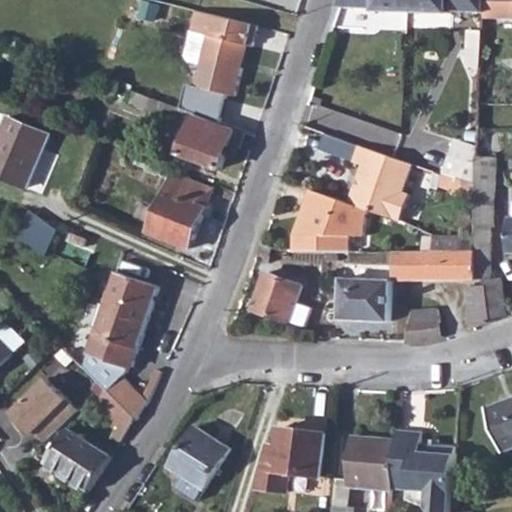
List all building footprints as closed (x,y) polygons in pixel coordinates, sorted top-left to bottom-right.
[(342,0),(341,6),(376,7),(376,9),(409,10),(410,0),(342,0)] [(410,0),(409,10),(450,11),(450,9),(487,10),(486,0),(410,0)] [(511,0),(486,0),(487,10),(486,14),(511,14),(511,0)] [(214,14),(197,9),(192,30),(209,34),(214,14)] [(259,26),(214,14),(209,34),(195,85),(235,96),(243,68),(239,67),(245,44),(249,45),(253,46),(259,26)] [(475,59),(485,60),(486,29),(469,29),(468,49),(476,49),(475,59)] [(245,44),(239,67),(243,68),(249,45),(245,44)] [(130,88),(126,100),(147,108),(151,96),(130,88)] [(151,96),(147,108),(193,126),(182,152),(183,153),(180,161),(203,170),(206,162),(213,164),(222,168),(231,146),(240,150),(246,134),(197,116),(198,114),(151,96)] [(0,111),(0,173),(29,186),(51,133),(0,111)] [(458,140),(448,171),(461,176),(480,182),(481,165),(481,163),(475,161),(479,147),(458,140)] [(31,186),(43,191),(63,148),(51,142),(31,186)] [(414,160),(359,143),(354,159),(363,162),(350,202),(370,208),(402,219),(412,191),(405,189),(414,160)] [(140,152),(124,146),(121,153),(127,156),(125,159),(136,164),(140,152)] [(140,152),(136,164),(149,169),(154,158),(140,152)] [(154,158),(149,169),(150,170),(170,179),(149,232),(191,249),(208,209),(206,208),(214,190),(175,172),(177,168),(154,158)] [(478,233),(478,251),(494,251),(494,227),(497,227),(497,209),(503,208),(503,197),(499,197),(499,166),(498,166),(498,160),(493,159),(493,165),(481,165),(480,182),(479,198),(478,233)] [(206,162),(203,170),(209,172),(213,164),(206,162)] [(457,191),(479,198),(480,182),(461,176),(457,191)] [(350,202),(311,189),(306,204),(311,206),(308,217),(302,215),(296,235),(296,251),(352,251),(352,236),(366,236),(366,219),(370,208),(350,202)] [(302,215),(308,217),(311,206),(306,204),(302,215)] [(32,211),(17,234),(48,255),(63,232),(32,211)] [(436,251),(397,251),(397,279),(449,279),(448,251),(457,251),(457,233),(436,234),(436,251)] [(448,251),(449,279),(486,278),(494,278),(494,251),(478,251),(478,233),(457,233),(457,251),(448,251)] [(262,243),(258,255),(271,259),(275,247),(262,243)] [(162,287),(119,271),(84,367),(98,381),(103,387),(137,421),(146,407),(148,404),(124,378),(129,365),(135,367),(162,287)] [(255,310),(290,322),(296,304),(304,286),(268,273),(255,310)] [(494,278),(486,278),(487,284),(493,322),(510,316),(504,278),(494,278)] [(344,281),(343,322),(393,323),(394,282),(344,281)] [(487,284),(469,287),(472,329),(493,322),(487,284)] [(296,304),(290,322),(303,328),(310,309),(296,304)] [(413,310),(408,342),(427,342),(444,337),(439,309),(413,310)] [(0,369),(16,354),(0,337),(0,369)] [(36,434),(47,444),(79,411),(46,380),(10,418),(32,438),(36,434)] [(91,391),(95,395),(103,387),(98,381),(91,391)] [(100,400),(96,407),(119,429),(114,438),(122,444),(137,421),(103,387),(95,395),(100,400)] [(444,428),(460,429),(462,396),(446,395),(444,428)] [(511,403),(490,413),(506,454),(511,451),(511,403)] [(197,426),(171,466),(205,488),(232,448),(197,426)] [(47,463),(90,493),(114,456),(71,428),(47,463)] [(266,444),(260,487),(291,491),(293,473),(324,476),(329,433),(282,428),(280,446),(266,444)] [(401,443),(397,492),(414,493),(426,493),(430,494),(430,508),(433,511),(453,511),(454,506),(458,448),(444,447),(436,446),(426,446),(426,434),(401,432),(401,443)] [(375,511),(391,511),(394,511),(397,492),(401,443),(357,440),(353,489),(377,491),(375,511)] [(414,493),(413,503),(425,507),(426,493),(414,493)]
